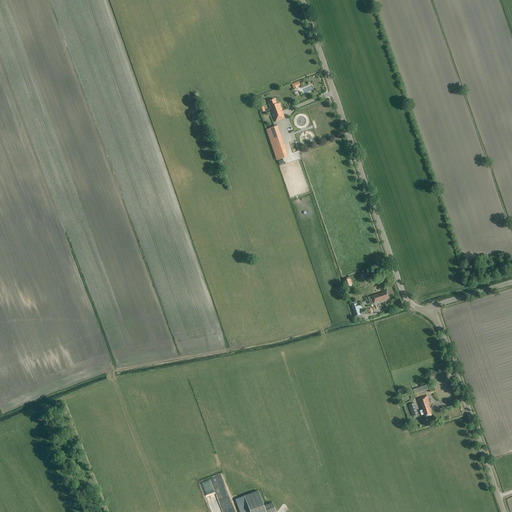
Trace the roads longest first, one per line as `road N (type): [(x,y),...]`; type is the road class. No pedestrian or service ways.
road 1 (tertiary): [(428,314),(401,288),(301,0)]
road 2 (tertiary): [(503,511),(450,355),(428,314)]
